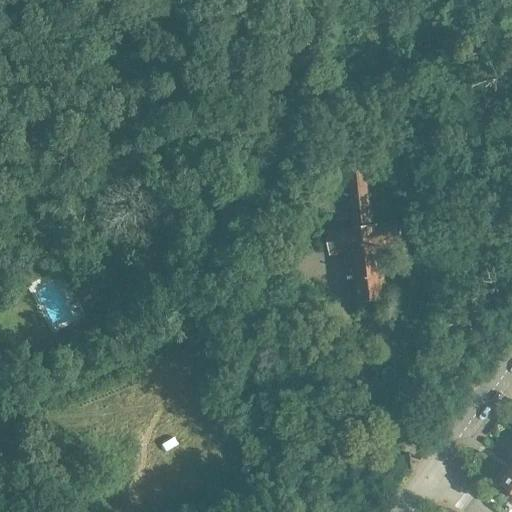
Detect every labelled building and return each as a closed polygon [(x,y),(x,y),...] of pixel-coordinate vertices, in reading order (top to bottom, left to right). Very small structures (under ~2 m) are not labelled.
[(380,19),(356,33),(366,51),(391,36),(380,19)] [(511,162),(501,171),(511,184),(511,162)] [(349,254),(355,302),(355,303),(385,299),(379,250),(400,248),(397,224),(371,227),(364,167),(347,169),(354,229),(326,232),(329,256),(349,254)] [(279,258),(255,264),(262,288),(286,282),(279,258)] [(104,334),(90,341),(99,359),(114,352),(104,334)] [(286,408),(298,403),(291,388),(279,393),(286,408)] [(511,470),(501,485),(511,493),(511,470)]
